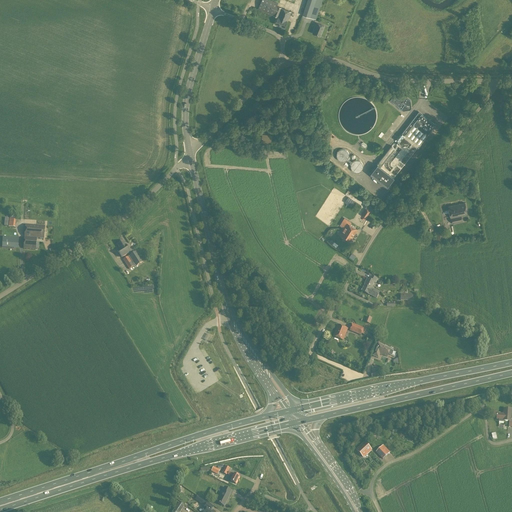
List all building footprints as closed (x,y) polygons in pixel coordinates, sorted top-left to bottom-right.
[(284,28),(287,21),(291,12),(277,6),(278,3),(269,0),(261,0),(258,9),(273,15),(277,17),(274,24),(284,28)] [(306,0),(302,15),(316,20),(322,0),(306,0)] [(320,36),(324,26),(316,22),(314,26),(315,26),(312,33),(320,36)] [(403,110),(410,109),(411,107),(410,101),(406,97),(403,101),(400,98),(399,99),(393,95),(390,100),(403,110)] [(396,144),(394,142),(370,173),(387,186),(435,125),(418,112),(401,134),(404,136),(399,142),(398,142),(396,144)] [(457,202),(458,204),(448,206),(450,217),(451,224),(462,221),(461,215),(467,214),(465,203),(460,204),(460,202),(457,202)] [(366,208),(361,215),(365,218),(370,211),(366,208)] [(5,226),(16,227),(16,218),(6,217),(5,226)] [(350,241),(357,229),(346,222),(339,235),(350,241)] [(45,226),(38,226),(25,225),(24,249),(36,250),(37,238),(44,239),(45,226)] [(3,237),(2,247),(18,248),(19,238),(3,237)] [(130,252),(123,241),(117,245),(121,250),(118,252),(121,258),(130,252)] [(143,262),(136,252),(123,260),(129,270),(135,266),(136,267),(143,262)] [(375,283),(377,279),(371,276),(369,280),(367,279),(365,283),(366,283),(362,289),(363,290),(362,291),(368,295),(376,299),(379,293),(371,288),(374,283),(375,283)] [(349,331),(361,336),(361,334),(365,335),(366,331),(363,330),(363,329),(352,324),(349,331)] [(347,329),(337,325),(333,337),(343,340),(347,329)] [(378,359),(380,354),(383,355),(387,357),(388,354),(391,356),(393,351),(381,346),(382,346),(377,344),(372,356),(378,359)] [(373,376),(381,374),(380,368),(372,370),(373,376)] [(511,410),(509,410),(504,409),(503,415),(497,414),(496,420),(498,420),(498,422),(504,422),(504,421),(509,421),(508,428),(511,427),(511,412),(511,413),(511,410)] [(363,458),(371,450),(364,443),(356,450),(363,458)] [(383,446),(376,452),(383,460),(390,453),(386,449),(383,446)] [(225,466),(223,471),(221,470),(220,472),(222,473),(226,475),(230,469),(225,466)] [(239,477),(233,475),(228,472),(227,475),(231,477),(230,478),(231,479),(230,482),(235,485),(239,477)] [(229,495),(231,491),(224,488),(222,493),(223,493),(217,503),(224,507),(229,496),(229,495)] [(213,511),(207,508),(210,504),(198,496),(195,500),(204,506),(203,506),(204,507),(203,509),(205,511),(204,511),(213,511)] [(180,511),(184,506),(179,502),(172,511),(180,511)]
